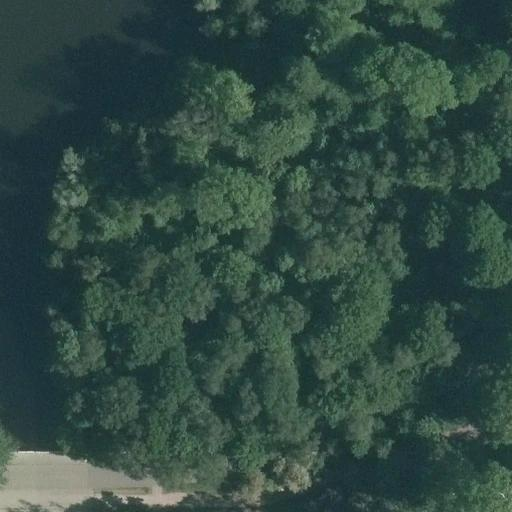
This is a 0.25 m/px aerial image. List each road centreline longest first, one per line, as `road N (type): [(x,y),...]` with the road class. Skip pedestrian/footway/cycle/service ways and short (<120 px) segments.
road 1 (unknown): [(0,500),(269,498),(393,450),(477,429)]
road 2 (unknown): [(482,511),(477,429),(485,373)]
